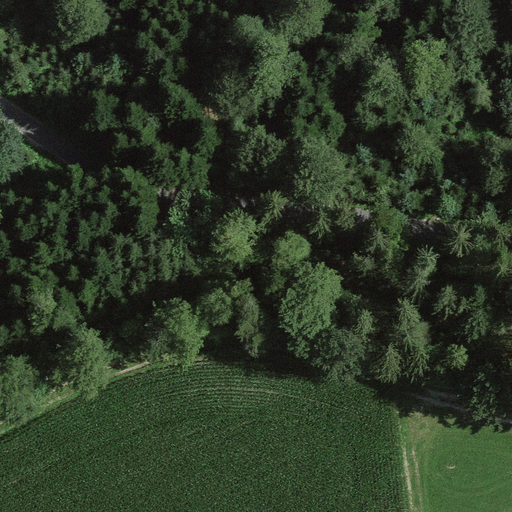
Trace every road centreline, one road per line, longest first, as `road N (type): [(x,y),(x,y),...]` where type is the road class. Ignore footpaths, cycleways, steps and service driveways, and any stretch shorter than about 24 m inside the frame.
road 1 (track): [(0,108),(132,191),(511,244)]
road 2 (track): [(511,416),(280,355),(213,349),(144,358),(0,419)]
road 3 (track): [(338,0),(383,44),(511,136)]
